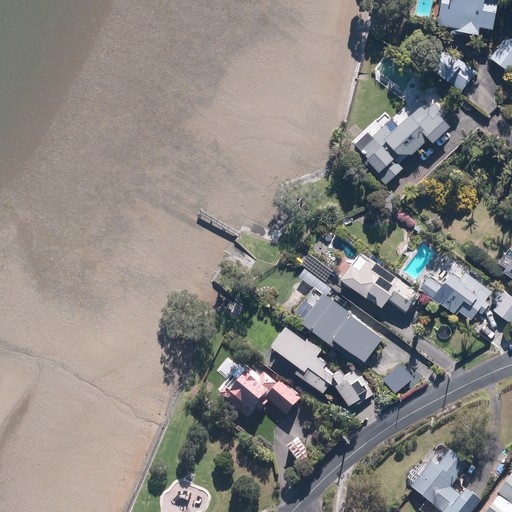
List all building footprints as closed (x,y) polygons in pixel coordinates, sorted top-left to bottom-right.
[(440,0),(434,25),(477,35),(478,28),(490,31),(496,0),(440,0)] [(491,59),(509,72),(511,67),(511,41),(506,37),(491,59)] [(447,81),(460,91),(474,72),(442,49),(428,68),(447,82),(447,81)] [(409,116),(391,133),(385,126),(359,151),(368,160),(365,163),(385,184),(402,168),(398,164),(426,137),(431,142),(445,129),(448,126),(441,119),(444,116),(432,104),(427,109),(422,103),(409,116)] [(325,232),(314,244),(321,251),(332,239),(325,232)] [(311,253),(304,262),(328,279),(334,270),(311,253)] [(511,259),(504,253),(496,264),(505,269),(503,272),(511,278),(511,259)] [(387,300),(406,313),(419,295),(367,257),(358,271),(350,266),(340,279),(380,309),(387,300)] [(330,284),(307,267),(301,274),(325,292),(327,289),(330,284)] [(458,312),(470,320),(478,309),(482,312),(488,304),(484,301),(491,292),(465,274),(459,282),(449,274),(439,287),(427,278),(420,288),(456,315),(458,312)] [(386,334),(327,289),(325,292),(304,319),(363,364),(386,334)] [(492,311),(511,324),(511,323),(511,298),(499,290),(491,302),(496,306),(492,311)] [(335,392),(345,408),(358,399),(361,402),(373,394),(361,375),(357,378),(353,371),(342,378),(338,370),(332,374),(326,370),(325,363),(316,357),(321,351),(306,340),(305,342),(284,327),(269,347),(297,368),(294,373),(322,393),(330,381),(337,391),(335,392)] [(218,395),(248,420),(260,406),(263,408),(268,403),(286,417),(299,400),(278,383),(277,385),(263,374),(259,379),(243,365),(218,395)] [(286,445),(299,462),(310,453),(298,437),(286,445)] [(438,511),(470,511),(480,500),(465,489),(460,495),(449,486),(467,464),(450,450),(437,466),(431,462),(425,470),(417,464),(407,477),(414,483),(411,487),(440,510),(438,511)] [(480,511),(511,511),(511,470),(496,493),(509,503),(506,508),(491,497),(480,511)]
